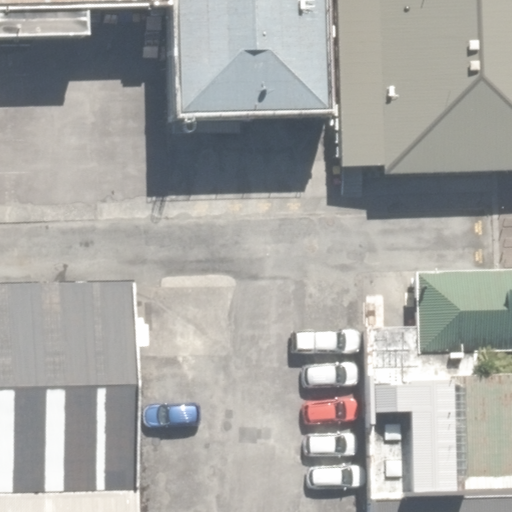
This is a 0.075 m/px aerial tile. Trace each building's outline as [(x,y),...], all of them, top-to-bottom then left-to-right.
[(149,0),(0,0),(0,32),(150,28),(149,0)] [(321,0),(149,0),(150,28),(153,124),(325,119),(321,0)] [(511,0),(321,0),(325,119),(327,173),(511,167),(511,0)] [(511,511),(511,257),(361,260),(365,511),(511,511)] [(137,511),(132,279),(0,282),(0,511),(137,511)]
